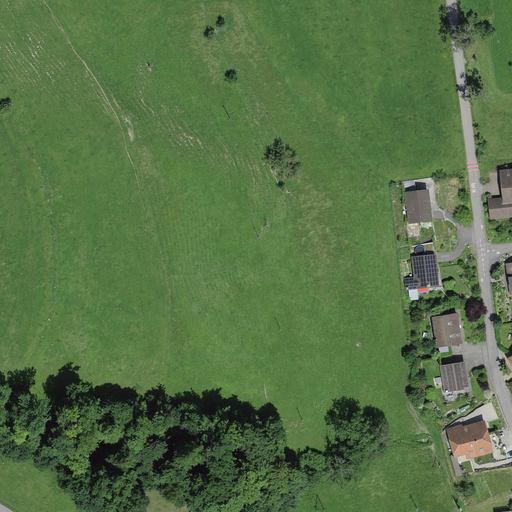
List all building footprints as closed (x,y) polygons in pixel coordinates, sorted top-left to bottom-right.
[(511,208),(511,173),(505,174),(508,200),(492,201),(493,216),(510,215),(509,209),(511,208)] [(406,193),(409,222),(431,220),(428,191),(406,193)] [(430,286),(429,285),(438,284),(435,255),(413,257),(415,278),(407,279),(408,289),(430,286)] [(461,342),(459,330),(456,331),(453,315),(433,318),(438,345),(461,342)] [(468,389),(467,377),(464,378),(461,362),(441,365),(446,392),(468,389)] [(468,453),(469,456),(491,450),(487,438),(485,439),(480,424),(459,430),(459,429),(449,431),(457,456),(468,453)]
